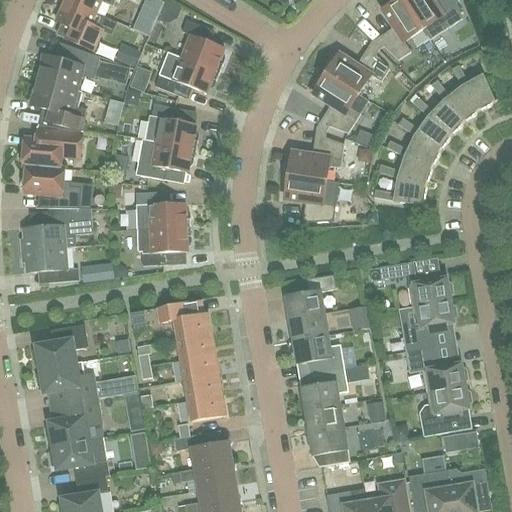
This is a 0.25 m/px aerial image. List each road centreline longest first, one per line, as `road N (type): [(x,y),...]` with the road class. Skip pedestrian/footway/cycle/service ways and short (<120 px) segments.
road 1 (residential): [(292,51),(268,92),(245,193),(248,272),(285,511)]
road 2 (residential): [(511,444),(474,197),(498,162),(511,157)]
road 3 (residential): [(23,511),(0,369)]
